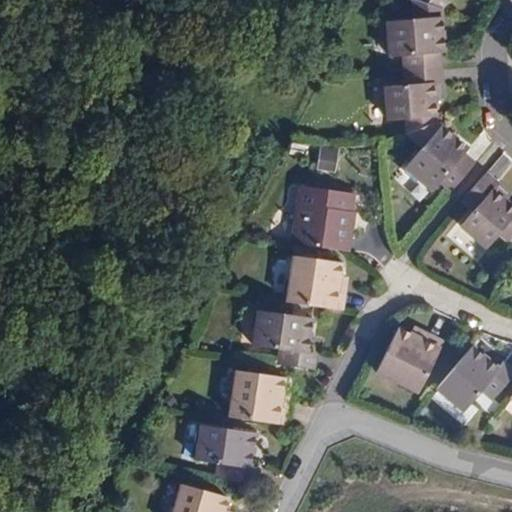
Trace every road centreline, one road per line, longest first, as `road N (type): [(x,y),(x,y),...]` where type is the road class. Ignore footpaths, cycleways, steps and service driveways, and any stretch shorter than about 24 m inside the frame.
road 1 (residential): [(511,479),(450,464),(332,412)]
road 2 (residential): [(511,16),(492,59),(499,122),(511,138)]
road 3 (residential): [(394,287),(511,335)]
